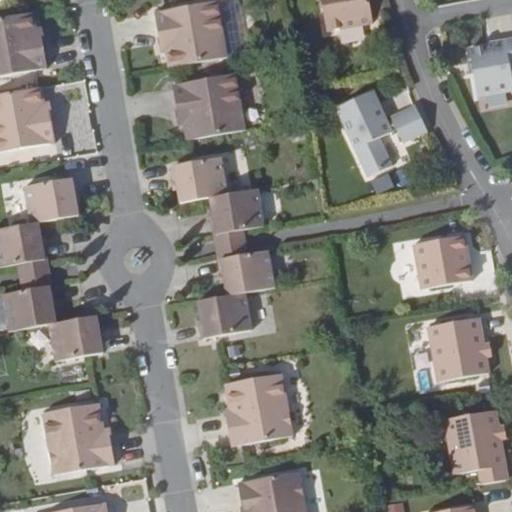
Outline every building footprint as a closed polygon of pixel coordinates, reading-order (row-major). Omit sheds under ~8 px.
[(321,0),(327,33),(373,24),(368,0),(321,0)] [(155,15),(160,42),(166,41),(168,52),(165,53),(168,70),(227,60),(217,4),(155,15)] [(34,16),(0,21),(0,79),(47,71),(43,44),(36,45),(34,34),(37,33),(34,16)] [(511,68),(511,40),(489,45),(489,47),(468,51),(477,99),(511,92),(511,80),(510,69),(511,68)] [(183,126),(186,143),(245,132),(236,77),(173,88),(178,115),(184,114),(186,125),(183,126)] [(314,89),(304,91),(307,103),(317,101),(314,89)] [(42,90),(0,97),(0,154),(55,145),(51,118),(44,119),(42,108),(45,107),(42,90)] [(373,93),(337,110),(369,178),(392,168),(379,140),(392,134),(386,122),(373,93)] [(427,133),(416,108),(392,119),(397,132),(403,144),(427,133)] [(397,132),(392,119),(386,122),(392,134),(397,132)] [(177,189),(180,205),(209,200),(228,197),(221,160),(174,169),(176,184),(181,183),(182,188),(177,189)] [(75,197),(73,181),(25,190),(31,226),(79,218),(76,202),(71,203),(70,197),(75,197)] [(228,197),(209,200),(212,216),(217,215),(218,221),(213,222),(216,237),(264,228),(257,192),(228,197)] [(42,241),(39,225),(0,232),(0,270),(45,262),(43,247),(38,248),(37,242),(42,241)] [(465,237),(414,246),(422,291),(473,282),(470,267),(466,268),(464,253),(468,252),(465,237)] [(224,282),(227,298),(245,295),(275,290),(268,253),(221,262),(223,277),(228,276),(229,282),(224,282)] [(53,304),(50,289),(2,298),(9,334),(49,327),(57,326),(54,309),(49,310),(48,305),(53,304)] [(245,295),(198,304),(201,320),(205,319),(206,324),(202,325),(204,340),(252,332),(245,295)] [(273,333),(273,306),(253,306),(254,334),(273,333)] [(57,326),(49,327),(56,364),(104,355),(101,340),(96,341),(95,335),(100,335),(97,318),(57,326)] [(489,374),(480,323),(425,333),(434,384),(489,374)] [(227,422),(232,448),(293,438),(282,376),(225,387),(230,415),(235,415),(236,420),(227,422)] [(105,434),(100,405),(43,416),(54,477),(115,466),(110,439),(102,441),(101,435),(105,434)] [(496,413),(445,422),(454,478),(479,473),(481,487),(508,482),(496,413)] [(306,511),(299,474),(238,485),(243,511),(252,510),(251,511),(306,511)]
